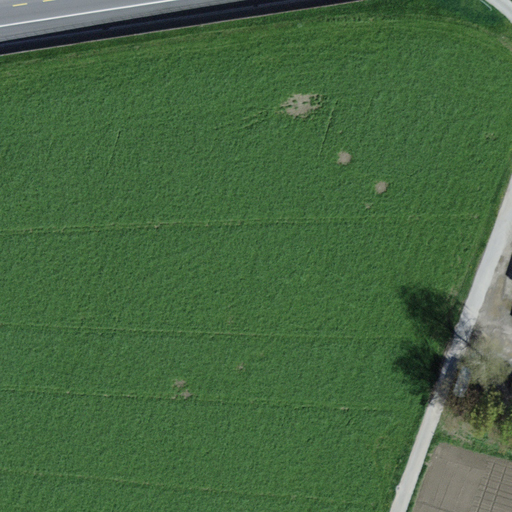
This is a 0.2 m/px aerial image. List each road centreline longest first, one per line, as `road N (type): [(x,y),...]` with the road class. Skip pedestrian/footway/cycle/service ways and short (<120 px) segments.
road 1 (unclassified): [(398,511),(511,195)]
road 2 (primary): [(154,0),(0,24)]
